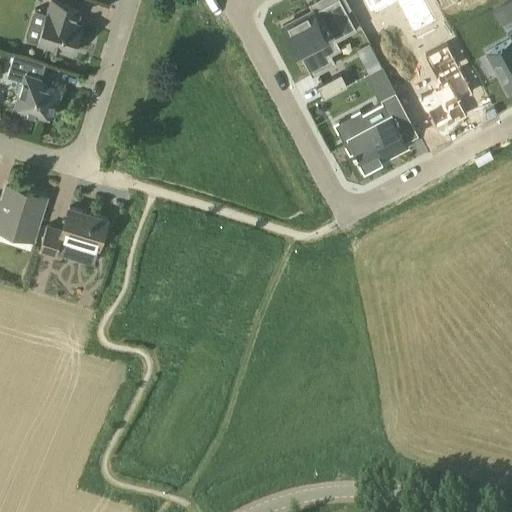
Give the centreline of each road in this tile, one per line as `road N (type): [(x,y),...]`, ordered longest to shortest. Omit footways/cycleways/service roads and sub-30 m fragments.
road 1 (residential): [(239,8),(343,214),(511,125)]
road 2 (unclassified): [(258,511),(324,492),(412,497),(469,511)]
road 3 (unclassified): [(80,164),(127,0)]
